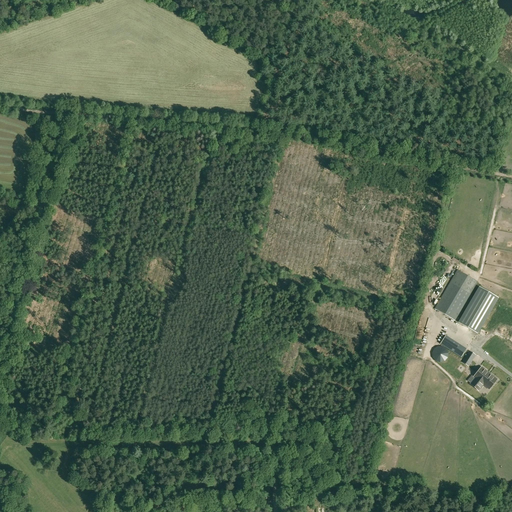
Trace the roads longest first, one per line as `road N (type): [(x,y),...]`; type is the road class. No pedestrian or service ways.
road 1 (track): [(0,455),(19,442),(341,446),(333,480),(484,500),(485,511)]
road 2 (track): [(485,173),(212,124),(0,103)]
